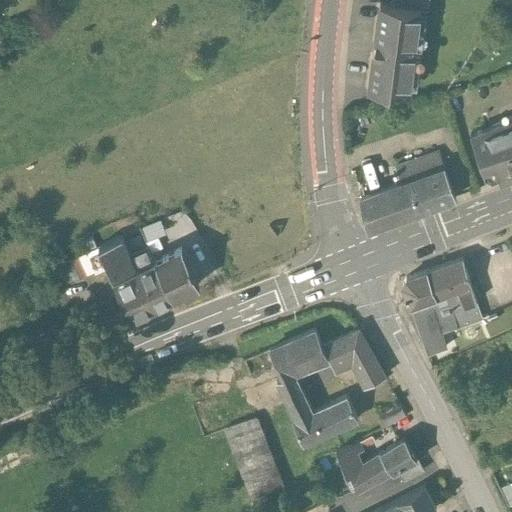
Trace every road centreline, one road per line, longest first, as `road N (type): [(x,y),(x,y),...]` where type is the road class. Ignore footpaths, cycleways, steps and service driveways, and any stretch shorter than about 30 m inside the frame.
road 1 (secondary): [(357,264),(0,412)]
road 2 (tertiary): [(485,511),(357,264)]
road 3 (tertiary): [(334,0),(324,146),(357,264)]
road 4 (secondary): [(357,264),(511,208)]
